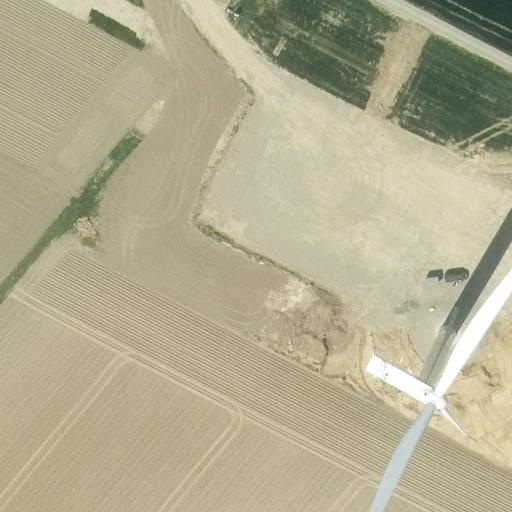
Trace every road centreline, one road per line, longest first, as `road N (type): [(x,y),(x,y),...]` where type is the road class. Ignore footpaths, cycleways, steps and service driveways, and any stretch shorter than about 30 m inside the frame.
road 1 (track): [(511,68),(383,0)]
road 2 (track): [(0,299),(85,194)]
